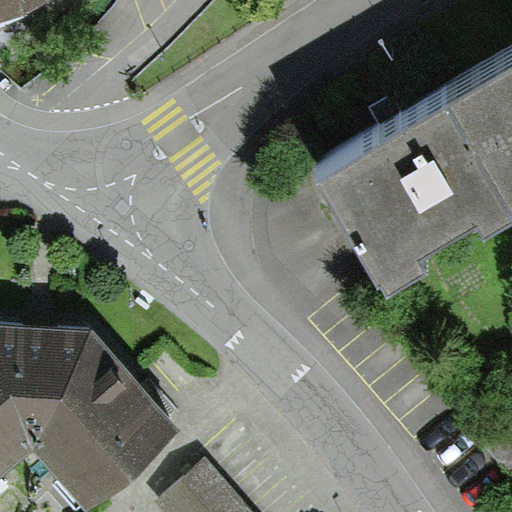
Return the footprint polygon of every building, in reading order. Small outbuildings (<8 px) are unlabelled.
[(0,0),(0,8),(15,0),(0,0)] [(511,192),(511,50),(294,172),(361,276),(511,192)] [(85,511),(90,511),(183,428),(95,328),(0,323),(0,481),(32,453),(85,511)] [(511,406),(480,436),(511,472),(511,406)] [(253,511),(202,458),(154,503),(162,511),(253,511)]
